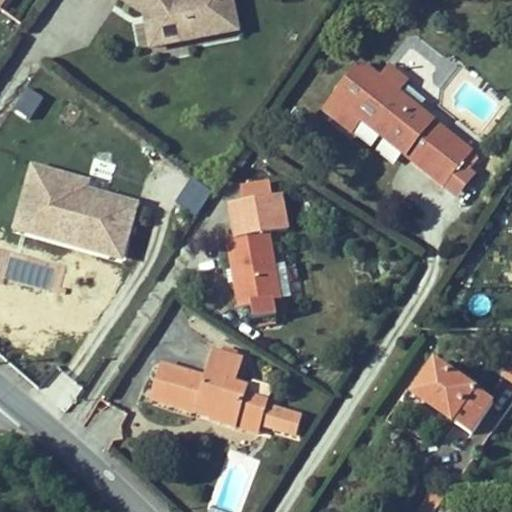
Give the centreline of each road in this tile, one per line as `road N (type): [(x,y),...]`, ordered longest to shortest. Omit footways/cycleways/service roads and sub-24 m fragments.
road 1 (unknown): [(320,511),(461,288),(462,218)]
road 2 (unknown): [(59,440),(174,262),(148,192)]
road 3 (tertiary): [(134,511),(8,392)]
